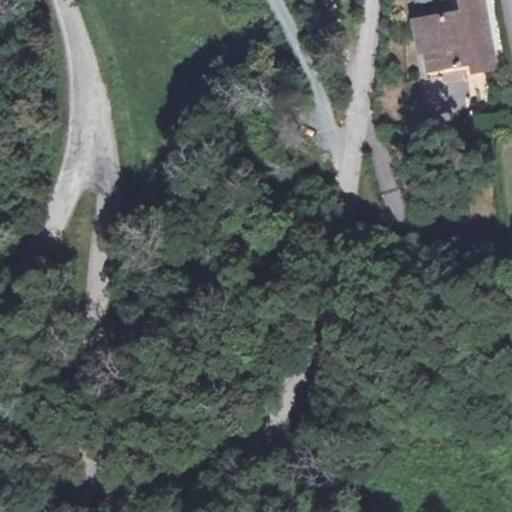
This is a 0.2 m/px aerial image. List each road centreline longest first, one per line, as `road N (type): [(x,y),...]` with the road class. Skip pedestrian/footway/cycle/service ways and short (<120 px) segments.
road 1 (unclassified): [(251,432),(178,485),(102,490),(70,456),(98,215),(90,148)]
road 2 (residential): [(372,0),(329,274),(280,404),(251,432)]
road 3 (tertiary): [(0,295),(18,280),(90,148)]
road 4 (tertiary): [(90,148),(83,34),(64,0)]
road 5 (unclassified): [(251,432),(354,511)]
